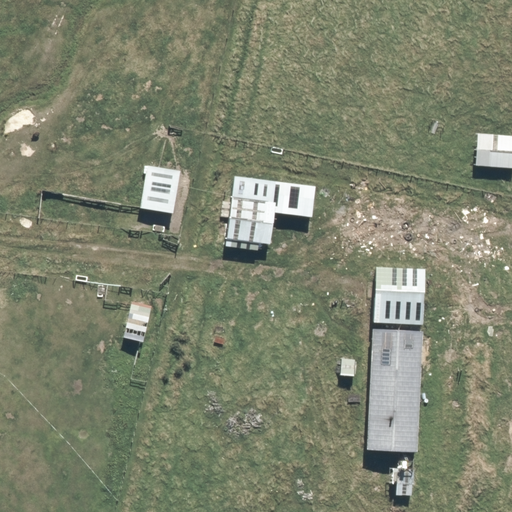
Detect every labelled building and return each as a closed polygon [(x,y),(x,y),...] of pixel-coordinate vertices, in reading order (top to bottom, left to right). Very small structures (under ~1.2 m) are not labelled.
[(511,134),(474,132),(472,165),(511,167),(511,134)] [(164,215),(176,170),(145,162),(133,207),(164,215)] [(261,242),(271,180),(227,172),(217,234),(261,242)] [(369,325),(418,328),(422,267),(373,264),(369,325)] [(149,305),(132,299),(118,339),(135,345),(149,305)] [(418,328),(369,325),(361,450),(410,453),(418,328)]
